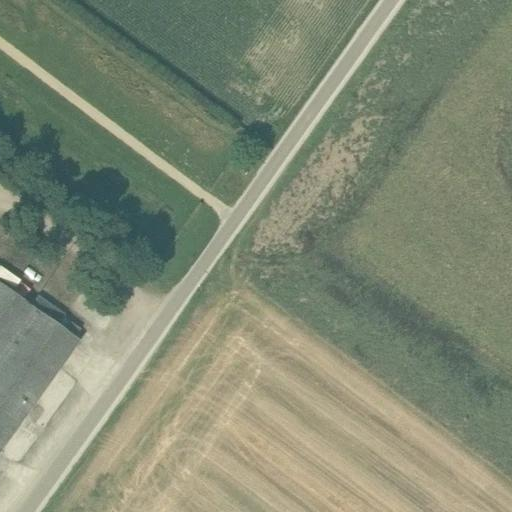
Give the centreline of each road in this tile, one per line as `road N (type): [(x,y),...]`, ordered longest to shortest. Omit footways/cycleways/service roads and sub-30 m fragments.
road 1 (unclassified): [(27,511),(391,0)]
road 2 (track): [(0,193),(166,316)]
